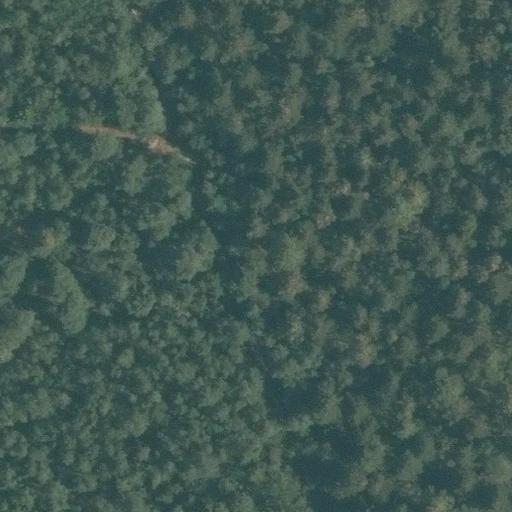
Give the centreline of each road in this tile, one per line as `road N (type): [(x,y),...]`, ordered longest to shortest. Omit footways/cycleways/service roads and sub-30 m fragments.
road 1 (unknown): [(313,511),(179,140)]
road 2 (track): [(0,242),(160,134)]
road 3 (unknown): [(179,140),(125,12)]
